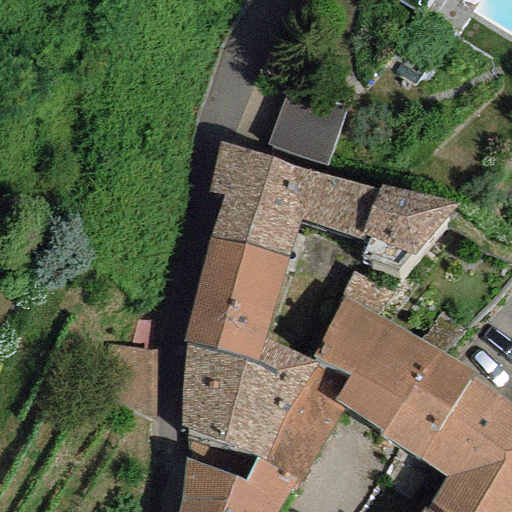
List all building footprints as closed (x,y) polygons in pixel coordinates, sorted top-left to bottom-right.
[(426,0),(397,0),(416,13),(426,0)] [(286,84),(266,146),(327,165),(347,104),(286,84)] [(455,206),(378,182),(378,193),(219,142),(207,193),(220,196),(207,237),(288,256),(299,221),(366,243),(359,260),(397,271),(455,206)] [(288,256),(207,237),(180,342),(186,344),(254,363),(262,339),(288,256)] [(395,292),(352,271),(339,292),(346,297),(313,354),(351,372),(332,401),(418,459),(474,377),(377,314),(395,292)] [(314,364),(262,339),(254,363),(186,344),(178,426),(187,430),(262,461),(281,417),(314,364)] [(511,511),(511,402),(474,377),(418,459),(446,478),(442,484),(428,500),(445,511),(511,511)] [(262,461),(187,430),(173,511),(276,511),(294,480),(262,461)] [(445,511),(428,500),(419,511),(445,511)]
